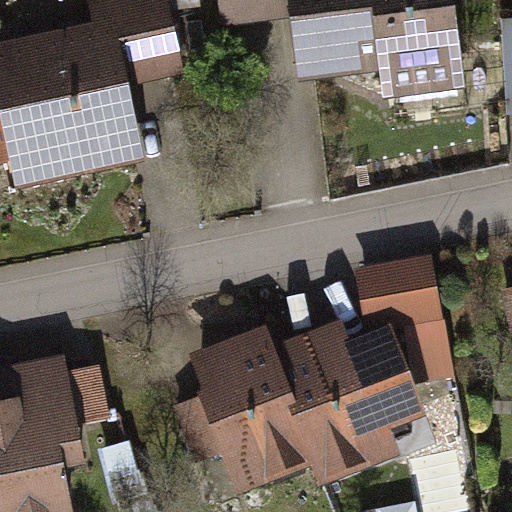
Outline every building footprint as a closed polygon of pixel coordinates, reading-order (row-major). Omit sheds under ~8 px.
[(0,149),(2,149),(10,187),(136,159),(121,87),(178,75),(161,0),(79,0),(84,20),(0,38),(0,149)] [(207,0),(211,30),(284,20),(292,87),(368,77),(372,111),(456,101),(442,0),(207,0)] [(511,113),(511,17),(497,19),(504,114),(511,113)] [(422,259),(345,274),(357,336),(383,327),(385,333),(435,324),(422,259)] [(511,292),(492,297),(504,359),(511,357),(511,292)] [(263,350),(284,409),(274,413),(296,474),(303,494),(392,463),(382,436),(417,424),(385,333),(383,327),(357,336),(336,344),(330,327),(263,350)] [(256,331),(177,358),(226,498),(296,474),(274,413),(284,409),(263,350),(256,331)] [(69,358),(0,370),(0,511),(69,511),(63,477),(90,473),(69,358)]
